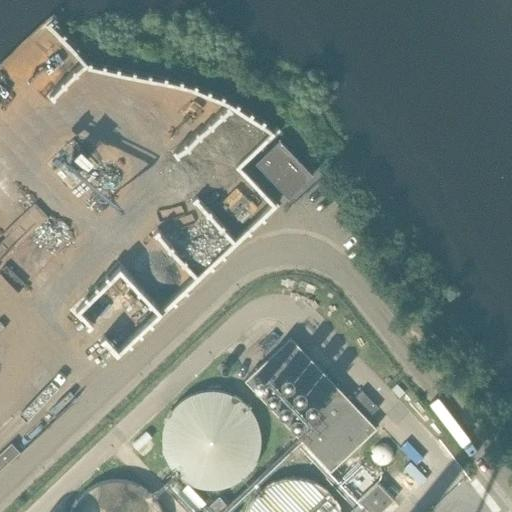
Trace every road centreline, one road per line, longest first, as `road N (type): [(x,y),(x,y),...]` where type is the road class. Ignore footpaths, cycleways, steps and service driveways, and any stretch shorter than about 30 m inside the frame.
road 1 (unclassified): [(0,488),(246,262),(279,253)]
road 2 (unclassified): [(503,511),(346,284),(323,258),(279,253)]
